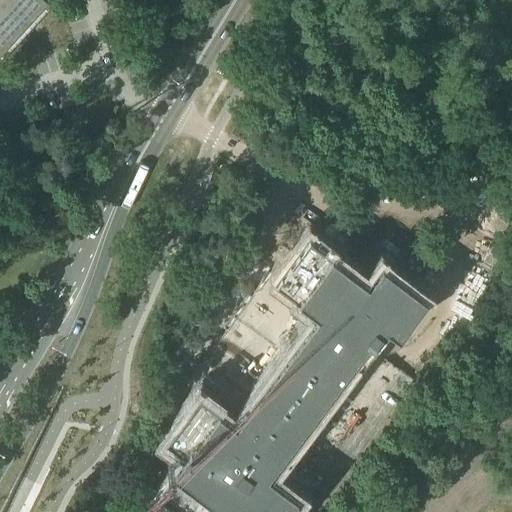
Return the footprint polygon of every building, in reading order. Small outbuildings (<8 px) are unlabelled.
[(0,0),(0,52),(48,0),(0,0)] [(81,113),(69,117),(72,126),(83,122),(81,113)] [(368,280),(309,236),(276,280),(318,311),(236,421),(200,394),(167,438),(185,451),(158,487),(191,511),(208,511),(216,502),(229,511),(282,511),(297,493),(267,471),(367,337),(373,341),(387,323),(398,331),(426,294),(382,261),(368,280)] [(498,463),(488,473),(498,482),(508,473),(498,463)] [(511,477),(508,473),(498,482),(507,492),(511,487),(511,477)] [(477,507),(477,508),(480,511),(511,511),(511,508),(494,490),(477,507)] [(404,503),(394,511),(410,511),(412,510),(404,503)]
